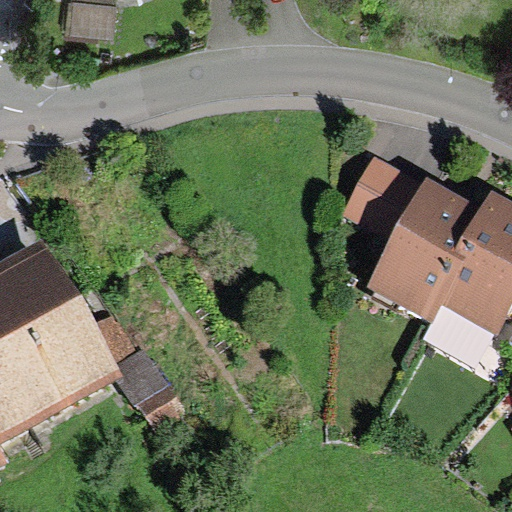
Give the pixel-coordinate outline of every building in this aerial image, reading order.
[(74,0),(71,25),(119,30),(122,0),(74,0)] [(398,243),(429,183),(378,156),(347,215),(398,243)] [(439,304),(486,213),(429,183),(398,243),(373,290),(431,320),(439,304)] [(439,304),(499,334),(511,308),(511,206),(495,198),(486,213),(439,304)] [(0,441),(128,365),(51,236),(0,266),(0,441)]
